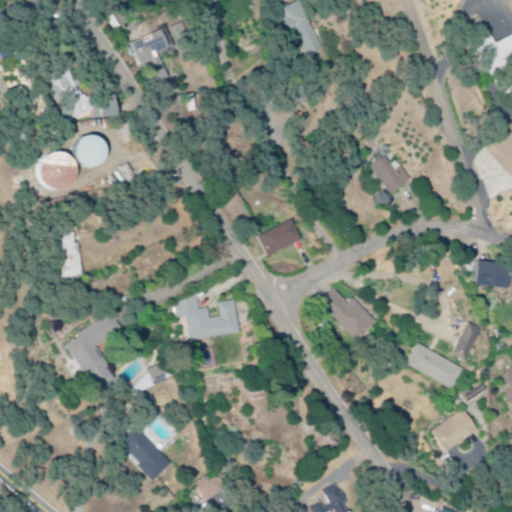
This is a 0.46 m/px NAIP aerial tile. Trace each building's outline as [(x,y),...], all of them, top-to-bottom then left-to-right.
[(323,50),(300,3),(283,11),(306,59),(323,50)] [(132,44),(142,68),(150,65),(158,85),(169,80),(158,55),(189,42),(181,24),(168,30),(132,44)] [(511,40),(502,44),(501,40),(485,46),(497,76),(511,69),(511,40)] [(122,117),(119,97),(92,101),(91,94),(79,96),(75,73),(53,77),(57,104),(67,103),(68,111),(76,110),(77,118),(97,115),(98,121),(122,117)] [(76,144),(82,171),(113,164),(107,137),(76,144)] [(84,180),(70,151),(35,167),(49,197),(84,180)] [(393,173),(386,159),(371,167),(387,197),(411,184),(403,168),(393,173)] [(301,243),(291,223),(257,238),(267,259),(301,243)] [(61,236),(65,280),(82,278),(78,234),(61,236)] [(511,270),(511,268),(479,263),(475,286),(508,292),(511,270)] [(376,325),(353,300),(347,305),(334,291),(319,305),(356,344),(376,325)] [(239,335),(235,303),(219,305),(221,319),(210,320),(209,310),(199,312),(197,300),(174,303),(176,321),(187,319),(190,342),(239,335)] [(66,343),(95,392),(115,380),(95,347),(121,331),(112,316),(66,343)] [(481,331),(467,325),(454,358),(468,363),(481,331)] [(463,371),(418,346),(406,367),(452,392),(463,371)] [(148,372),(154,387),(173,380),(167,365),(148,372)] [(511,368),(501,379),(511,390),(504,397),(511,405),(511,368)] [(431,434),(446,455),(478,432),(463,411),(431,434)] [(137,469),(151,484),(170,466),(136,430),(121,444),(140,465),(137,469)] [(225,490),(216,477),(197,490),(207,503),(225,490)] [(347,511),(339,487),(324,492),(328,504),(310,510),(311,511),(347,511)]
